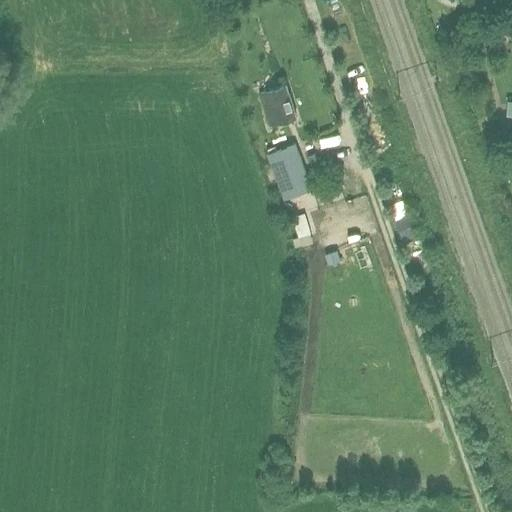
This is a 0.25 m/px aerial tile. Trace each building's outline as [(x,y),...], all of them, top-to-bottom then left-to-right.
[(491,23),(491,40),(509,40),(509,23),(491,23)] [(296,116),(286,84),(259,93),(269,125),(296,116)] [(312,187),(295,143),(267,154),(284,198),(312,187)] [(310,234),(293,239),(295,247),(313,242),(310,234)] [(337,250),(324,255),(328,265),(341,260),(337,250)]
